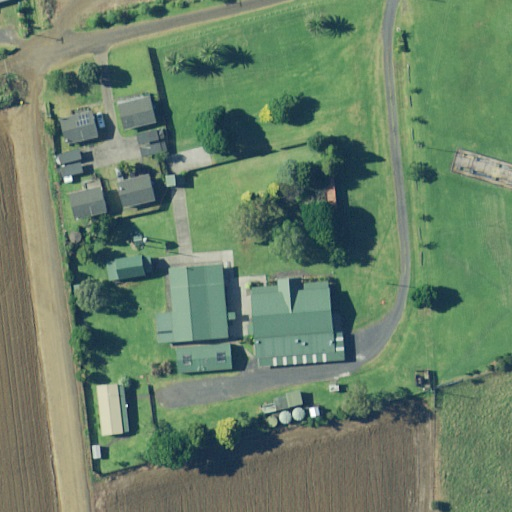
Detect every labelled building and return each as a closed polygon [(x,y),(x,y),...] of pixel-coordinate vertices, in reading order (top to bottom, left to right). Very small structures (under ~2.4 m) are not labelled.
[(155,122),(148,97),(118,104),(124,129),(155,122)] [(96,136),(91,111),(60,118),(66,143),(96,136)] [(166,150),(161,128),(136,133),(141,156),(166,150)] [(211,162),(207,144),(188,148),(192,167),(211,162)] [(190,170),(185,149),(163,154),(167,174),(190,170)] [(184,183),(183,173),(165,176),(167,186),(184,183)] [(153,199),(147,174),(117,181),(123,207),(153,199)] [(105,211),(99,187),(68,194),(74,219),(105,211)] [(153,276),(151,255),(106,260),(108,280),(153,276)] [(227,343),(221,264),(169,267),(172,311),(155,312),(157,342),(175,341),(177,372),(231,368),(229,343),(227,343)] [(328,279),(304,280),(304,278),(278,280),(278,285),(251,287),(255,356),(333,351),(328,279)] [(122,432),(117,383),(96,385),(102,434),(122,432)]
